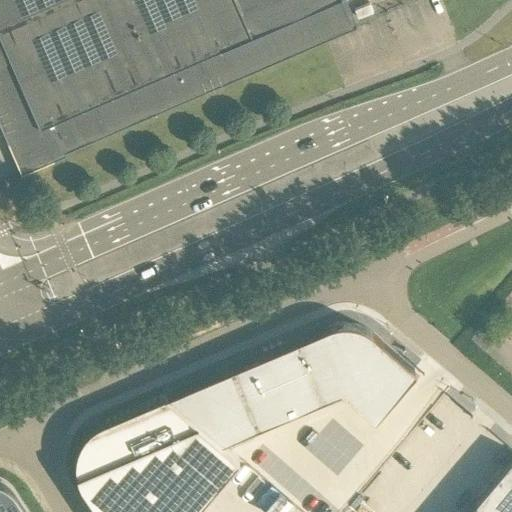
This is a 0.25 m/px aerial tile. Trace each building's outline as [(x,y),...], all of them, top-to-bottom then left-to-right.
[(173,109),(170,104),(176,101),(177,104),(356,26),(345,0),(0,0),(0,123),(11,148),(9,149),(21,175),(66,155),(65,152),(156,113),(155,110),(161,108),(163,113),(173,109)] [(382,338),(373,330),(367,326),(361,323),(354,321),(347,320),(340,320),(333,321),(327,324),(321,326),(322,327),(272,349),(272,348),(267,350),(264,352),(262,354),(262,357),(262,361),(236,372),(235,370),(232,368),(230,367),(227,367),(224,369),(220,370),(221,371),(171,393),(171,392),(166,394),(219,440),(225,438),(225,437),(246,428),(246,429),(252,426),(254,425),(256,422),(256,419),(256,416),(281,405),(283,407),(285,409),(287,409),(290,409),(292,409),(298,406),(297,405),(341,386),(370,410),(369,411),(375,416),(379,410),(415,367),(381,339),(382,338)] [(73,451),(73,458),(73,465),(75,473),(77,479),(77,480),(98,511),(185,511),(236,454),(219,440),(166,394),(162,392),(101,418),(94,421),(88,426),(83,431),(79,437),(75,444),(73,451)] [(511,511),(511,454),(462,511),(511,511)] [(28,511),(14,490),(12,487),(9,485),(8,483),(5,481),(1,479),(0,478),(0,511),(28,511)]
